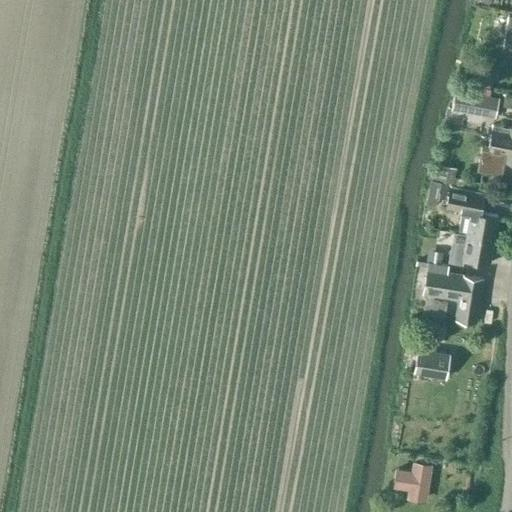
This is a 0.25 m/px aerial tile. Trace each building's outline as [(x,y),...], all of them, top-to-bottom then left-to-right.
[(511,17),(508,17),(503,49),(511,50),(511,17)] [(492,71),(468,68),(467,86),(491,88),(492,71)] [(494,114),(497,98),(466,92),(465,97),(453,95),(451,106),(494,114)] [(511,93),(505,92),(503,103),(511,104),(511,93)] [(482,146),(478,171),(501,175),(503,161),(511,162),(511,128),(510,128),(509,129),(492,125),(488,147),(482,146)] [(438,179),(453,182),(456,169),(441,165),(438,179)] [(435,205),(440,182),(430,180),(426,203),(435,205)] [(448,186),(444,207),(446,207),(461,210),(457,233),(465,234),(493,239),(497,215),(484,212),(476,211),(477,204),(480,205),(481,198),(482,192),(460,188),(448,186)] [(489,263),(493,239),(465,234),(461,258),(489,263)] [(446,266),(447,259),(448,253),(423,248),(421,261),(428,262),(446,266)] [(446,266),(428,262),(424,283),(422,294),(457,299),(454,319),(476,322),(483,278),(461,274),(461,275),(445,272),(446,266)] [(418,348),(413,372),(445,377),(449,354),(418,348)] [(407,490),(406,497),(425,500),(431,465),(412,461),(411,470),(407,490)]
